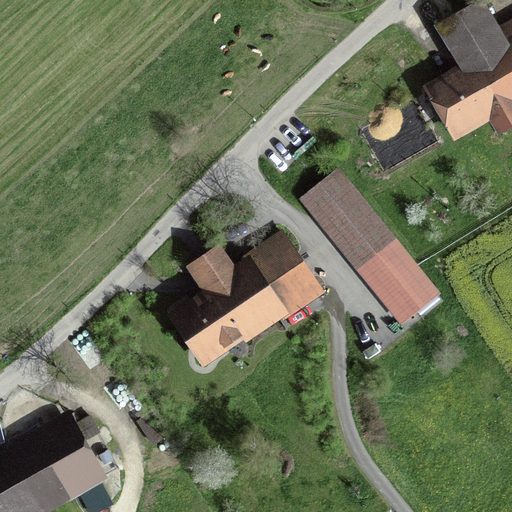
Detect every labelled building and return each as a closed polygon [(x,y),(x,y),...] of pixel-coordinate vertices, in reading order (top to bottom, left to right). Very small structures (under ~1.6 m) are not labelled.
[(511,46),(507,50),(482,6),(443,28),(468,73),(437,91),(457,126),(488,109),(501,131),(511,125),(511,98),(511,96),(511,94),(511,46)] [(403,315),(434,289),(340,172),(308,197),(403,315)] [(284,311),(321,285),(281,227),(243,253),(249,261),(212,287),(241,329),(278,303),(284,311)] [(205,354),(241,329),(212,287),(176,312),(205,354)] [(7,511),(100,461),(79,422),(43,442),(37,433),(22,441),(27,450),(0,464),(0,511),(7,511)]
